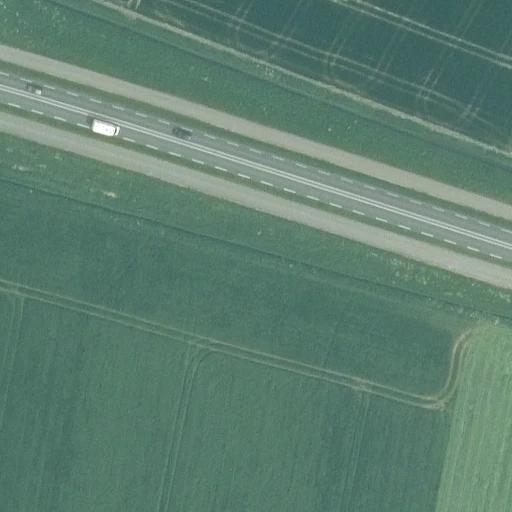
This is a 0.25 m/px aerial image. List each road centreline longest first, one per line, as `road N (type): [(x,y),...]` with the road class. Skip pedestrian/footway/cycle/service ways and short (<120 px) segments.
road 1 (unclassified): [(0,56),(511,218)]
road 2 (primary): [(511,250),(0,90)]
road 3 (unclassified): [(511,281),(0,123)]
